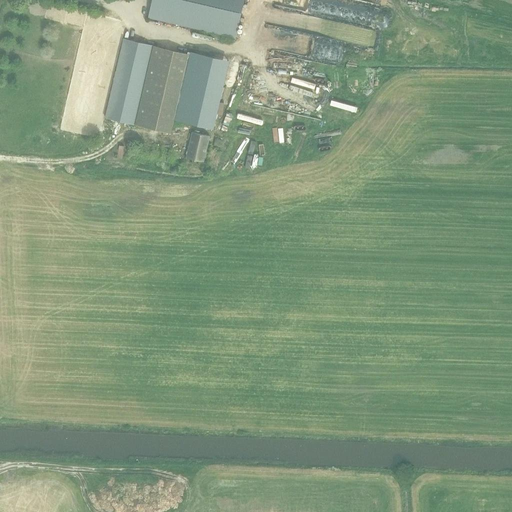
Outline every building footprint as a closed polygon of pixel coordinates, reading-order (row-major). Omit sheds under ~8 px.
[(152,0),(148,17),(235,38),(243,0),(152,0)] [(105,117),(135,124),(171,133),(174,119),(189,54),(124,38),(105,117)] [(189,54),(174,119),(212,128),(228,61),(189,52),(189,54)] [(247,66),(249,66),(249,75),(260,75),(259,55),(247,55),(247,66)] [(192,132),(186,158),(203,162),(209,136),(192,132)]
